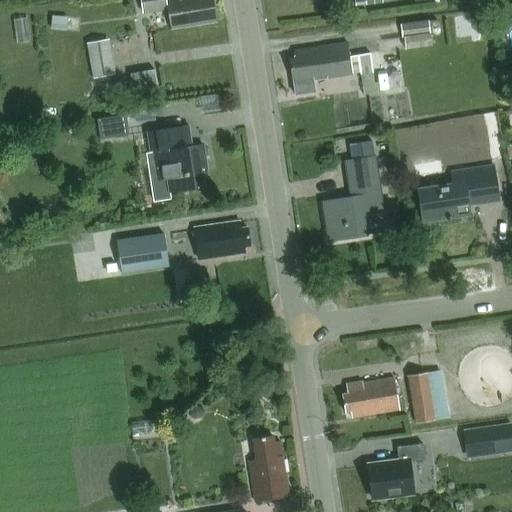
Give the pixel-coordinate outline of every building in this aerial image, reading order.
[(141,0),(144,14),(168,9),(171,28),(217,20),(213,0),(141,0)] [(53,16),(52,30),(62,31),(63,17),(53,16)] [(428,20),(400,24),(402,37),(404,37),(405,49),(431,45),(428,20)] [(108,38),(86,42),(92,77),(114,73),(108,38)] [(295,80),(297,93),(316,90),(314,78),(362,70),(366,94),(381,92),(380,82),(376,83),(372,53),(351,56),(349,41),(295,49),(297,57),(291,58),(294,80),(295,80)] [(95,118),(98,139),(127,134),(124,114),(95,118)] [(206,158),(204,143),(192,145),(189,124),(148,130),(151,151),(147,152),(152,180),(155,200),(171,197),(171,191),(206,185),(202,159),(206,158)] [(324,201),(326,209),(330,241),(366,236),(362,212),(384,209),(376,155),(375,155),(373,140),(350,144),(353,159),(347,160),(353,197),(324,201)] [(419,189),(422,209),(424,221),(471,214),(470,204),(500,199),(494,165),(451,172),(453,184),(419,189)] [(196,230),(198,247),(200,260),(245,253),(244,246),(251,245),(249,228),(241,229),(240,222),(196,228),(196,230)] [(164,234),(117,241),(122,274),(145,270),(169,266),(164,234)] [(391,241),(385,252),(399,259),(405,248),(391,241)] [(440,368),(410,374),(418,421),(448,416),(440,368)] [(353,415),(401,407),(395,376),(364,382),(364,379),(347,382),(349,392),(344,393),(347,411),(352,410),(353,415)] [(195,404),(189,416),(195,419),(202,417),(206,411),(195,404)] [(511,427),(511,423),(463,429),(465,441),(482,439),(484,455),(492,454),(511,451),(511,427)] [(255,459),(250,460),(257,499),(290,494),(286,470),(283,455),(281,440),(275,440),(274,434),(255,437),(252,438),(255,459)] [(399,461),(367,464),(371,495),(413,490),(409,459),(425,458),(423,442),(397,445),(399,461)]
